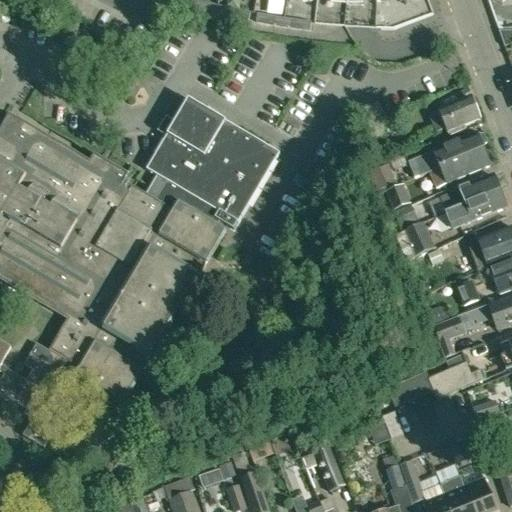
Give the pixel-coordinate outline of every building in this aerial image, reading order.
[(187,0),(184,0),(182,8),(215,16),(248,22),(249,14),(217,7),(187,0)] [(257,15),(255,24),(281,29),(309,32),(310,24),(283,20),(257,15)] [(511,30),(499,32),(498,32),(504,48),(511,45),(511,30)] [(81,57),(119,80),(130,62),(91,39),(81,57)] [(428,116),(433,129),(420,135),(424,143),(437,137),(436,134),(445,131),(449,138),(465,132),(464,128),(479,122),(469,99),(438,112),(438,113),(428,116)] [(0,374),(3,376),(0,381),(0,396),(26,412),(23,417),(32,421),(22,438),(43,450),(56,429),(47,424),(78,371),(79,371),(75,377),(123,405),(224,233),(216,228),(219,224),(233,232),(237,225),(279,155),(187,101),(145,172),(165,183),(154,202),(123,183),(127,176),(93,156),(89,163),(8,115),(0,129),(0,374)] [(413,162),(420,178),(482,152),(481,151),(486,145),(483,137),(475,136),(432,154),(413,162)] [(427,193),(436,190),(445,186),(446,186),(489,169),(482,152),(420,178),(427,193)] [(388,166),(373,172),(380,190),(395,184),(388,166)] [(440,199),(447,215),(499,194),(492,178),(458,191),(458,192),(440,199)] [(384,196),(392,214),(410,206),(408,200),(403,188),(384,196)] [(453,230),(461,227),(471,223),(471,224),(505,210),(499,194),(447,215),(453,230)] [(411,210),(410,206),(392,214),(401,233),(417,226),(411,210)] [(403,236),(415,261),(437,251),(425,226),(403,236)] [(470,251),(472,258),(478,272),(511,259),(511,233),(511,230),(478,242),(480,247),(470,251)] [(511,263),(490,272),(499,297),(511,291),(511,263)] [(454,289),(462,308),(478,301),(471,282),(454,289)] [(501,302),(487,307),(497,333),(511,326),(511,298),(501,302)] [(435,329),(446,361),(456,357),(451,343),(467,337),(460,320),(435,329)] [(511,342),(500,348),(502,353),(508,371),(511,369),(511,342)] [(445,363),(449,372),(428,382),(425,374),(386,391),(393,409),(426,395),(426,396),(432,393),(436,401),(482,381),(479,373),(470,377),(461,357),(445,363)] [(416,404),(425,427),(437,423),(428,399),(416,404)] [(495,403),(473,410),(473,412),(475,417),(476,421),(498,414),(495,403)] [(393,413),(393,414),(382,418),(390,440),(402,436),(399,428),(393,413)] [(493,434),(496,443),(505,440),(502,431),(493,434)] [(496,443),(493,434),(484,437),(486,446),(496,443)] [(459,454),(456,444),(447,448),(451,457),(459,454)] [(311,452),(329,494),(344,488),(327,446),(311,452)] [(441,461),(451,457),(447,448),(438,451),(441,461)] [(449,511),(440,488),(422,495),(410,464),(399,468),(414,511),(449,511)] [(384,472),(390,491),(404,487),(398,467),(384,472)] [(199,478),(203,489),(222,483),(218,472),(199,478)] [(511,483),(509,474),(500,477),(510,509),(511,509),(511,483)] [(267,511),(255,477),(239,482),(249,511),(267,511)] [(163,489),(169,502),(172,511),(200,511),(192,493),(194,493),(189,478),(163,489)] [(464,490),(472,511),(496,511),(484,482),(464,490)] [(440,488),(449,511),(472,511),(464,490),(451,495),(447,484),(439,488),(440,488)] [(237,488),(226,492),(232,511),(242,511),(245,511),(237,488)] [(147,511),(142,500),(130,505),(130,504),(119,508),(120,511),(147,511)]
